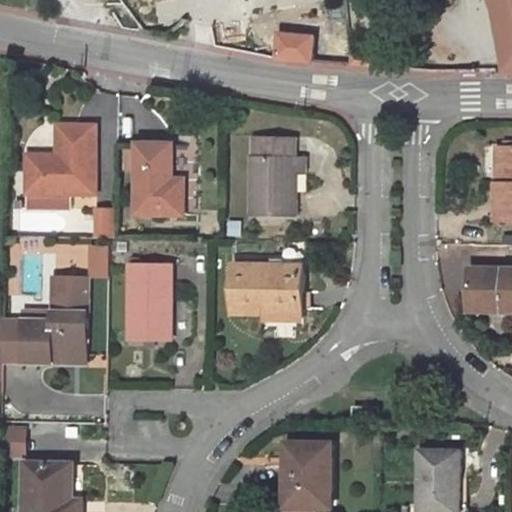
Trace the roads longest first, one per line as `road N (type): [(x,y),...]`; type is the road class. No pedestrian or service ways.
road 1 (unclassified): [(0,24),(374,94)]
road 2 (residential): [(371,317),(297,380),(231,421),(187,479),(178,511)]
road 3 (residential): [(374,94),(371,317)]
road 4 (residential): [(422,319),(423,97)]
